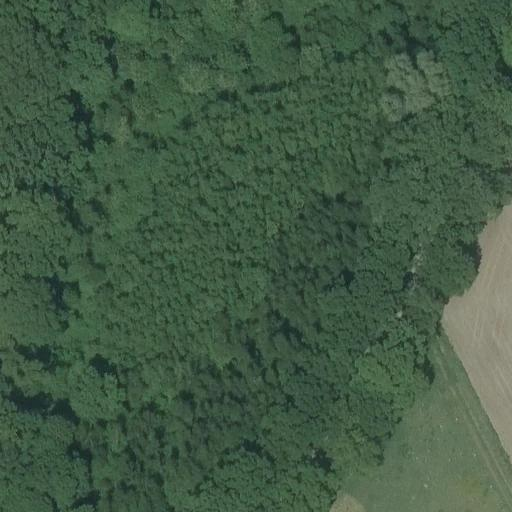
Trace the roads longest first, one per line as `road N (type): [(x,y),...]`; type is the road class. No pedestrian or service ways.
road 1 (unclassified): [(260,511),(364,369),(414,267),(489,61),(497,0)]
road 2 (track): [(0,64),(15,209),(0,392)]
